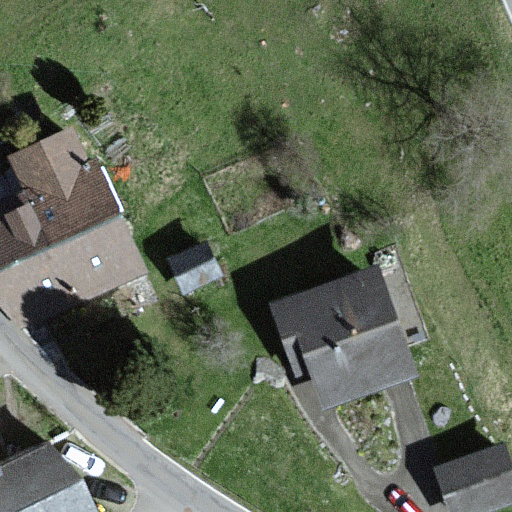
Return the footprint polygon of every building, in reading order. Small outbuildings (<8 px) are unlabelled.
[(0,202),(0,272),(121,215),(96,162),(85,168),(67,130),(14,155),(30,188),(0,202)] [(121,215),(0,272),(0,301),(20,330),(147,269),(121,215)] [(411,377),(376,269),(270,304),(286,350),(303,345),(323,405),(411,377)] [(0,511),(90,511),(56,448),(0,477),(0,511)] [(493,511),(511,506),(511,484),(500,448),(436,469),(449,511),(493,511)]
